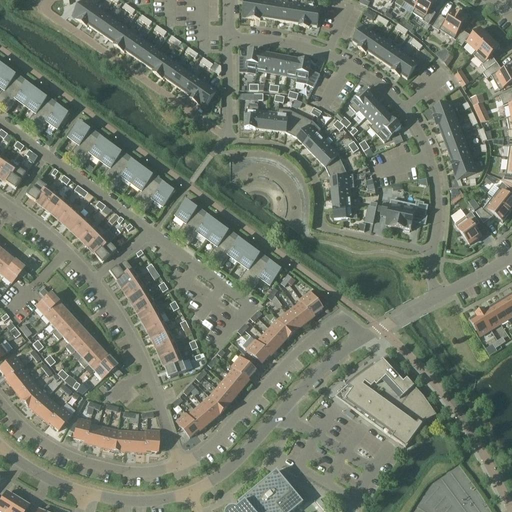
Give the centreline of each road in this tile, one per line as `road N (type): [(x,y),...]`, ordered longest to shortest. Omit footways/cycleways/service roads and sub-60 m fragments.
road 1 (residential): [(229,34),(330,53),(397,98),(434,163),(434,253)]
road 2 (residential): [(434,253),(319,228),(320,190),(308,167),(276,144),(227,142)]
road 3 (residential): [(362,338),(338,318),(180,468)]
road 4 (residential): [(225,135),(38,7),(52,0)]
road 5 (tertiary): [(362,338),(308,382),(234,464),(191,493)]
road 6 (residential): [(180,468),(96,278)]
road 7 (residential): [(180,468),(120,471),(73,456),(44,441),(0,397)]
road 8 (residential): [(0,121),(147,233)]
road 9 (residential): [(147,233),(248,305),(220,343)]
